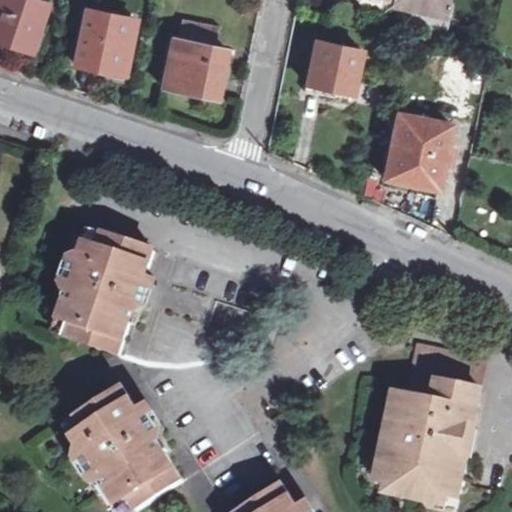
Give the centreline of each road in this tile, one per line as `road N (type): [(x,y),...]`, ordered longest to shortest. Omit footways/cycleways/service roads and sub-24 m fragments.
road 1 (unclassified): [(511,291),(241,176)]
road 2 (unclassified): [(241,176),(0,94)]
road 3 (residential): [(278,0),(241,176)]
